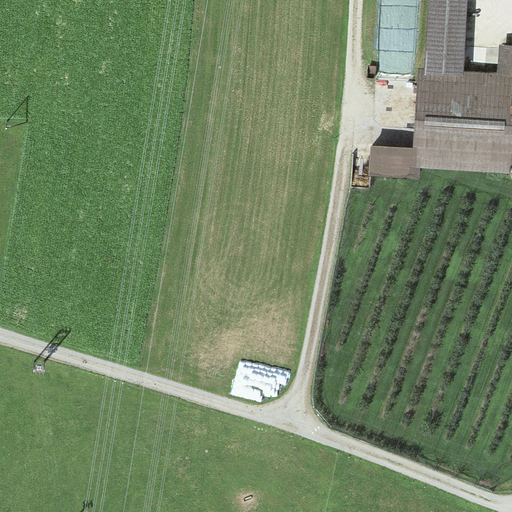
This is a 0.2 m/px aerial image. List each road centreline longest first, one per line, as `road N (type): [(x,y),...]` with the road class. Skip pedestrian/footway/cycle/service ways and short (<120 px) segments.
road 1 (track): [(0,333),(292,423),(511,509)]
road 2 (track): [(292,423),(348,131),(357,0)]
